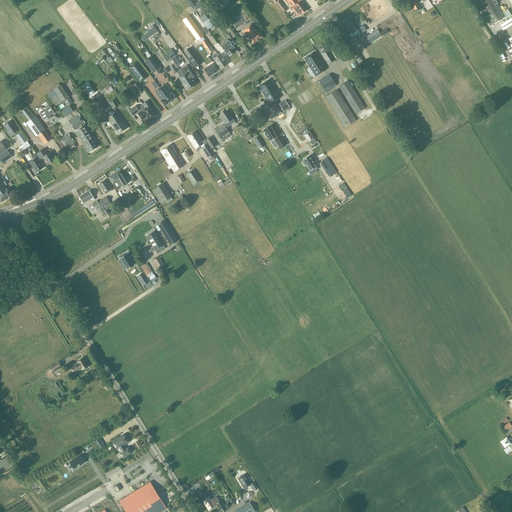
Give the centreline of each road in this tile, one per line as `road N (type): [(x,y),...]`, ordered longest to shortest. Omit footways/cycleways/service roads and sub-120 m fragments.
road 1 (tertiary): [(13,214),(194,511)]
road 2 (primary): [(13,214),(63,190),(259,59)]
